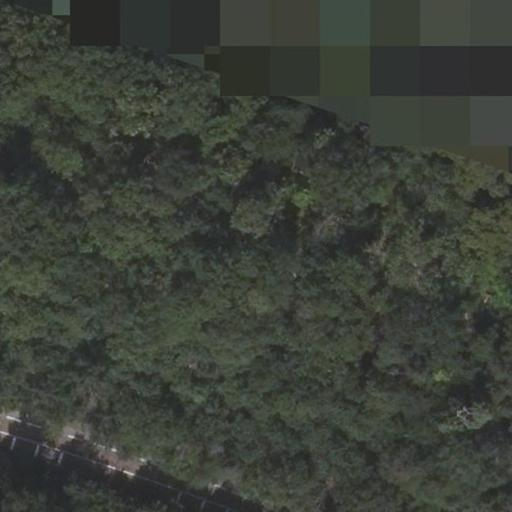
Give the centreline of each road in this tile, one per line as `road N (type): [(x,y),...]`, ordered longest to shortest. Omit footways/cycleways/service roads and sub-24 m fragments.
road 1 (track): [(0,24),(511,239)]
road 2 (secondary): [(0,433),(227,511)]
